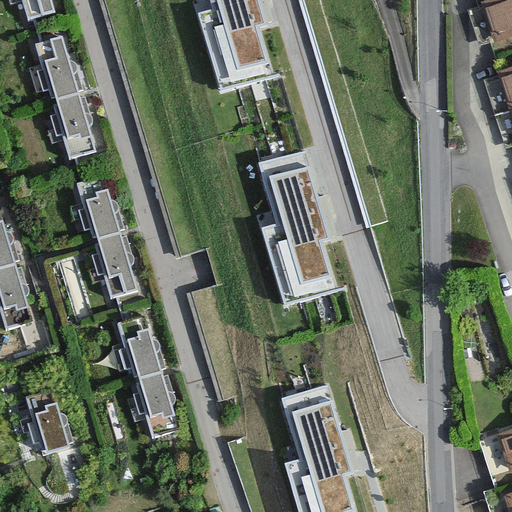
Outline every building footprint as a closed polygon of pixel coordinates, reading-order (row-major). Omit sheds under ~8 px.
[(56,0),(27,0),(34,21),(61,13),(56,0)] [(215,0),(236,72),(269,63),(260,28),(268,25),(261,0),(215,0)] [(322,0),(302,0),(371,227),(389,221),(322,0)] [(511,0),(486,0),(485,0),(498,43),(511,38),(511,0)] [(67,39),(42,46),(75,159),(100,152),(67,39)] [(511,69),(501,73),(511,104),(511,69)] [(270,176),(300,286),(334,276),(324,241),(333,239),(312,164),(270,176)] [(109,177),(83,185),(117,298),(143,291),(109,177)] [(3,209),(0,209),(0,292),(11,329),(26,325),(23,313),(34,310),(3,209)] [(152,316),(124,324),(157,439),(185,431),(152,316)] [(58,389),(31,397),(48,455),(75,447),(58,389)] [(291,411),(319,511),(355,511),(346,477),(354,475),(333,400),(291,411)]
